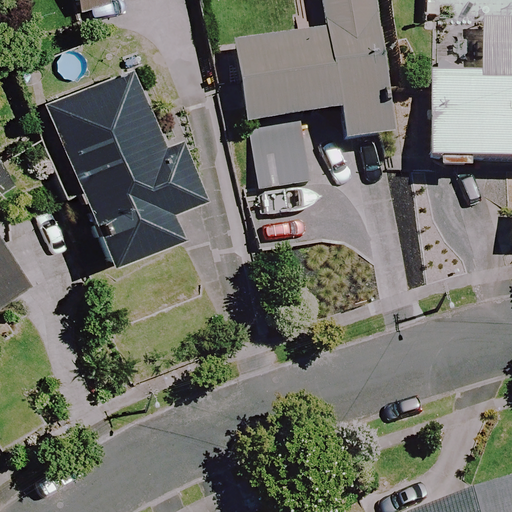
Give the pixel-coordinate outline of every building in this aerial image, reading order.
[(102,0),(61,0),(65,11),(102,0)] [(377,143),(360,0),(314,0),(319,37),(219,49),(229,133),(325,121),(329,149),(377,143)] [(511,171),(511,22),(473,21),(470,82),(419,81),(416,168),(511,171)] [(152,152),(123,75),(35,108),(96,273),(167,247),(157,221),(191,208),(167,146),(152,152)] [(305,206),(299,158),(244,164),(250,213),(305,206)] [(0,301),(19,291),(0,257),(0,301)] [(511,511),(511,486),(433,511),(511,511)]
